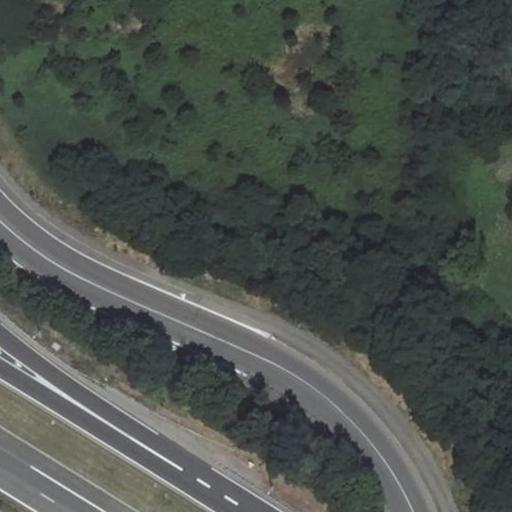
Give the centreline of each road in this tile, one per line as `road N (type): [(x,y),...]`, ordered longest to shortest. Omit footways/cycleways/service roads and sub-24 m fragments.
road 1 (residential): [(412,511),(368,438),(295,376),(109,292),(0,218)]
road 2 (motorway): [(183,471),(0,334)]
road 3 (motorway): [(183,471),(0,361)]
